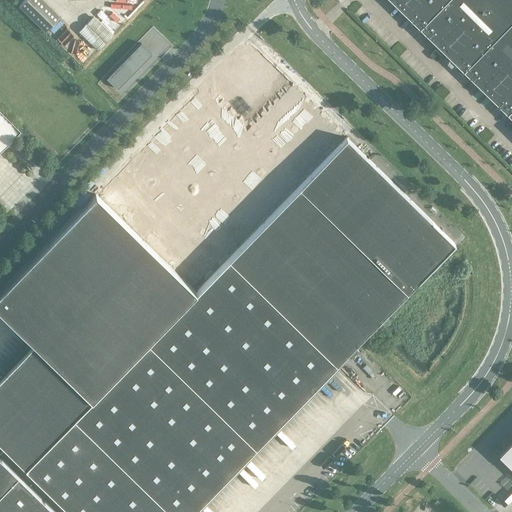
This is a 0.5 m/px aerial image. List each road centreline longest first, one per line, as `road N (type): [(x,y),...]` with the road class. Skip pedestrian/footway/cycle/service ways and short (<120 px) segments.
road 1 (tertiary): [(293,0),(310,30),(471,187),(502,239),(509,279)]
road 2 (unclassified): [(220,0),(195,43),(0,242)]
road 3 (tertiary): [(510,298),(492,363),(418,450)]
